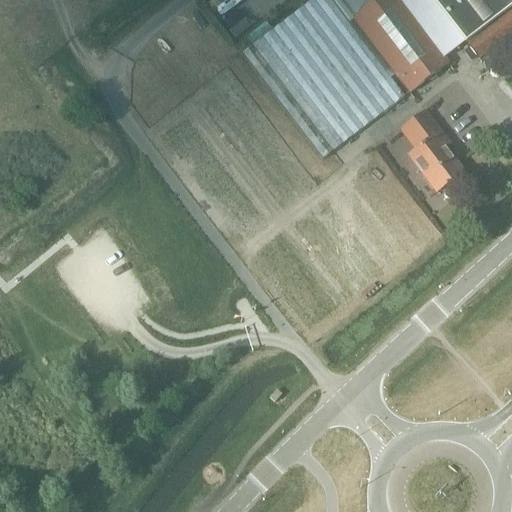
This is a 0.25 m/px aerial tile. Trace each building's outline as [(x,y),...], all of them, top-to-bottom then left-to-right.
[(446,66),(395,0),(328,0),(315,0),(241,56),(322,162),(351,139),(446,66)] [(511,0),(430,0),(477,60),(511,32),(511,0)] [(489,75),(506,62),(511,57),(511,32),(477,60),(477,61),(478,60),(481,63),(480,64),(489,75)] [(462,176),(455,167),(443,151),(448,147),(424,115),(402,132),(417,152),(409,158),(437,195),(462,176)] [(274,404),(281,397),(276,392),(269,400),(274,404)]
